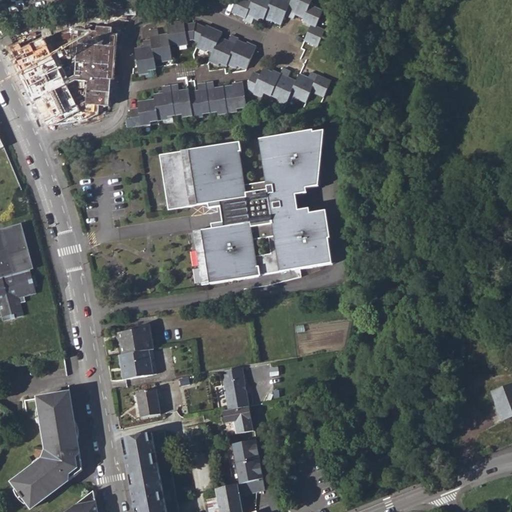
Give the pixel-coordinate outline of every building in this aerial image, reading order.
[(297,41),(311,48),(318,33),(310,29),(316,13),(302,7),(305,0),(286,0),(285,2),(279,0),(245,0),(244,4),(234,0),(231,0),(225,14),(237,20),(236,21),(244,25),(247,19),(262,27),(264,22),(274,27),(280,15),(286,18),(288,15),(297,19),(296,23),(304,26),(297,41)] [(139,76),(143,76),(146,75),(145,73),(150,72),(151,73),(153,72),(150,62),(159,61),(159,63),(167,61),(165,49),(175,47),(175,49),(183,48),(182,42),(189,41),(193,44),(190,50),(197,53),(198,51),(205,54),(202,62),(210,65),(211,63),(219,66),(220,63),(229,67),(230,65),(239,69),(248,47),(239,43),(238,45),(230,42),(231,38),(224,35),(220,43),(212,39),(214,34),(200,28),(199,30),(188,25),(179,26),(178,22),(161,25),(163,36),(154,38),(153,32),(145,34),(146,42),(139,43),(140,51),(135,53),(139,76)] [(42,35),(10,49),(48,127),(85,121),(99,116),(100,106),(109,106),(111,81),(115,81),(120,33),(113,32),(113,28),(97,27),(96,31),(77,30),(75,75),(64,79),(42,35)] [(155,124),(166,122),(172,120),(172,117),(174,117),(185,115),(185,118),(198,116),(199,118),(210,116),(209,113),(222,111),(223,114),(242,111),(241,108),(250,106),(248,92),(251,91),(262,96),(264,93),(270,96),(272,94),(279,97),(278,99),(286,103),(290,94),(299,98),(300,97),(307,100),(311,91),(325,97),(333,80),(311,71),(309,76),(300,72),(297,79),(288,76),(290,71),(284,68),(282,72),(274,69),(274,71),(265,67),(261,76),(254,74),(249,85),(246,85),(245,82),(237,84),(237,87),(218,90),(218,85),(203,87),(204,93),(194,94),(193,91),(184,93),(183,89),(167,91),(168,96),(158,98),(158,103),(142,106),(142,110),(133,111),(137,130),(155,127),(155,124)] [(175,125),(174,117),(172,117),(172,120),(166,122),(167,126),(175,125)] [(313,192),(321,136),(304,138),(304,136),(255,143),(259,176),(273,175),(276,196),(275,197),(279,232),(303,229),(302,221),(318,219),(321,243),(323,243),(320,216),(293,219),(290,194),(313,192)] [(323,259),(321,243),(318,219),(302,221),(303,229),(279,232),(275,197),(276,196),(273,175),(259,176),(260,185),(238,188),(234,154),(236,154),(235,145),(170,153),(170,155),(156,157),(158,173),(165,172),(169,209),(224,203),(225,210),(221,211),(222,220),(226,220),(227,227),(190,232),(197,285),(250,279),(250,278),(290,273),(290,268),(298,267),(297,262),(323,259)] [(0,310),(4,322),(24,317),(20,305),(26,303),(25,303),(24,297),(37,294),(35,286),(37,285),(35,276),(32,277),(30,270),(33,270),(20,224),(0,229),(0,310)] [(324,269),(323,259),(297,262),(298,267),(290,268),(290,273),(324,269)] [(120,346),(121,355),(123,369),(121,369),(122,380),(152,375),(148,350),(153,349),(149,324),(138,326),(138,329),(115,333),(116,344),(120,346)] [(242,367),(221,371),(228,410),(249,407),(242,367)] [(496,402),(502,420),(511,415),(511,383),(490,392),(494,403),(496,402)] [(136,393),(140,418),(160,415),(156,390),(136,393)] [(35,397),(43,451),(40,460),(8,483),(16,494),(15,495),(18,500),(20,499),(27,509),(75,474),(79,461),(68,392),(35,397)] [(334,400),(341,417),(358,411),(351,394),(334,400)] [(235,422),(237,434),(253,431),(249,407),(228,410),(222,411),(225,424),(235,422)] [(190,429),(192,438),(203,435),(201,427),(190,429)] [(166,511),(152,434),(121,439),(134,511),(166,511)] [(255,460),(253,448),(256,444),(255,440),(233,443),(237,463),(255,460)] [(257,472),(255,460),(237,463),(241,483),(262,479),(261,475),(257,472)] [(241,483),(238,484),(240,495),(264,490),(262,479),(241,483)] [(217,498),(219,511),(242,511),(240,495),(238,484),(215,488),(217,498)] [(96,511),(92,492),(91,493),(85,497),(72,506),(64,511),(96,511)] [(205,500),(207,511),(219,511),(217,498),(205,500)]
